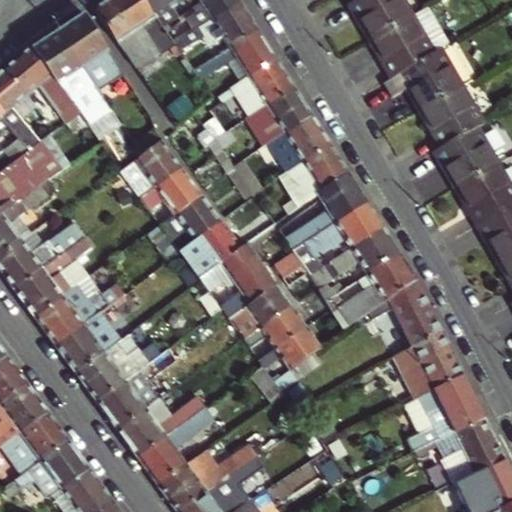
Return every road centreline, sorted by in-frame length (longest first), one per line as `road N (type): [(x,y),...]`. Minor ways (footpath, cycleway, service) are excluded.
road 1 (residential): [(511,401),(282,0)]
road 2 (residential): [(0,307),(149,511)]
